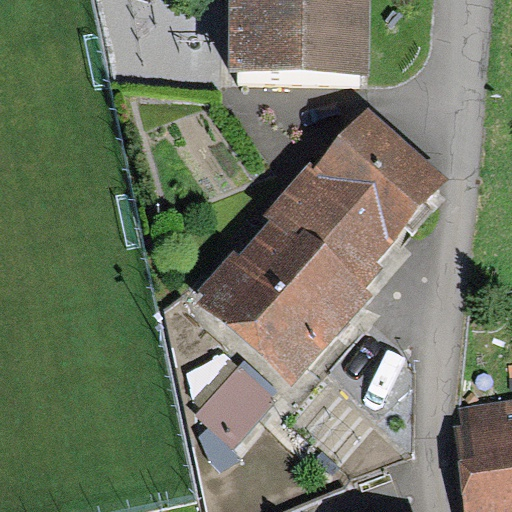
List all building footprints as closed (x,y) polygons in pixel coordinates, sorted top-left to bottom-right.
[(232,0),(231,86),(369,90),(370,0),(232,0)] [(163,45),(166,77),(208,72),(205,40),(163,45)] [(434,186),(358,122),(267,230),(343,293),(434,186)] [(281,385),(352,305),(267,230),(196,311),(281,385)] [(206,465),(272,394),(217,347),(180,371),(206,465)] [(511,511),(511,415),(450,423),(461,511),(511,511)]
